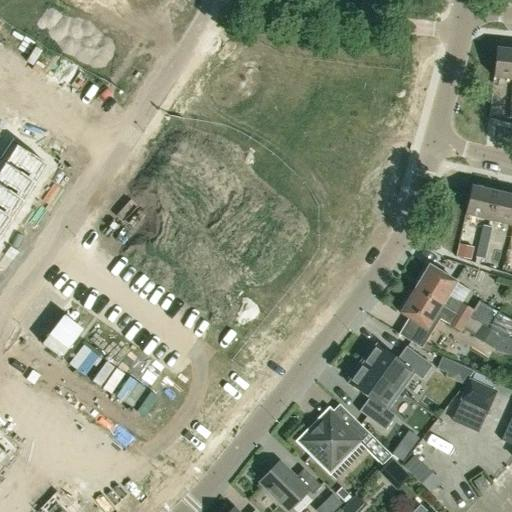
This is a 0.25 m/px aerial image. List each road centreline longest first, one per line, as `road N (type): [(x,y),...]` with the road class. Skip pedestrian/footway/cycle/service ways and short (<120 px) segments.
road 1 (residential): [(177,511),(393,255),(434,143)]
road 2 (residential): [(0,320),(73,225),(218,4)]
road 3 (residential): [(460,36),(218,4)]
